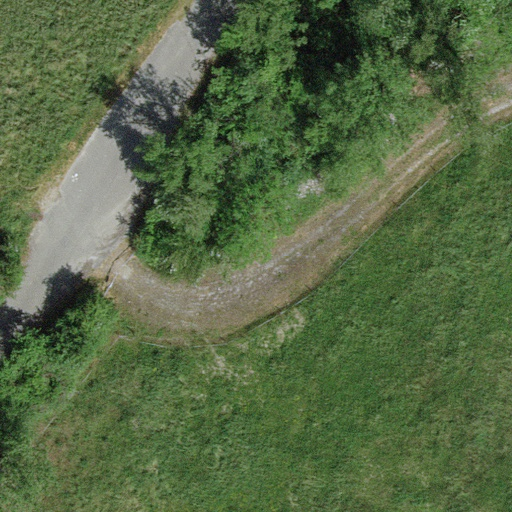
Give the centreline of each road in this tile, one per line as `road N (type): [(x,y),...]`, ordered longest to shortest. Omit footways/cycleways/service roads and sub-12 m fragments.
road 1 (track): [(511,94),(465,117),(288,274),(245,296),(196,305),(168,300),(127,276),(75,227)]
road 2 (unclassified): [(0,345),(224,0)]
